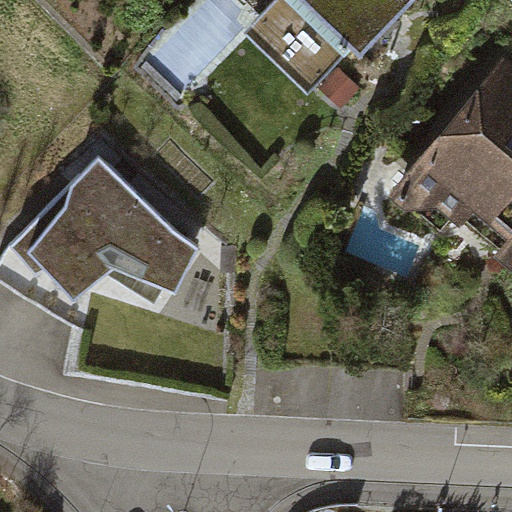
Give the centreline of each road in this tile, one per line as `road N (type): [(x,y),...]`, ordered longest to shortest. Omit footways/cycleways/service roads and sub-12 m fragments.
road 1 (residential): [(187,444),(511,459)]
road 2 (residential): [(0,407),(187,444)]
